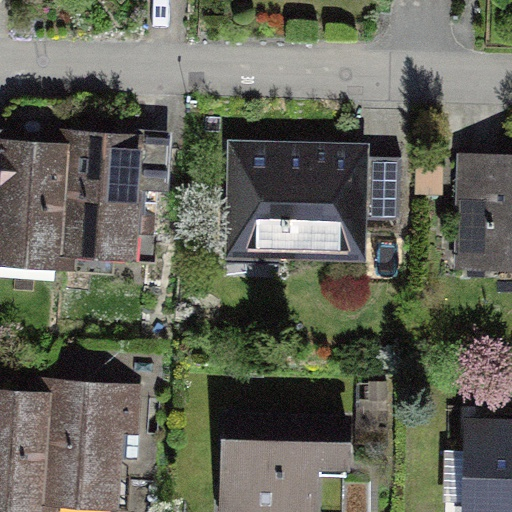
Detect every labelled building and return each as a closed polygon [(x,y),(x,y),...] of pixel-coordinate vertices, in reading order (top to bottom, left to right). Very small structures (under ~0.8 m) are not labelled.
[(58,154),(0,151),(1,143),(0,143),(0,249),(62,254),(62,241),(69,142),(70,128),(55,127),(54,141),(59,141),(58,154)] [(169,148),(69,142),(62,241),(133,245),(134,226),(152,227),(155,190),(166,191),(169,148)] [(308,156),(241,154),(239,224),(225,224),(223,290),(278,291),(280,245),(352,246),(353,216),(398,218),(399,158),(332,156),(328,150),(320,148),(312,150),(308,156)] [(511,162),(460,161),(458,227),(493,228),(493,254),(511,254),(511,162)] [(44,489),(51,389),(52,377),(36,376),(35,389),(41,389),(40,402),(0,399),(0,499),(44,502),(44,489)] [(135,458),(139,395),(51,389),(44,489),(115,493),(117,457),(135,458)] [(343,511),(346,420),(226,417),(223,511),(249,511),(343,511)] [(511,511),(511,424),(469,423),(469,453),(484,454),(482,511),(511,511)]
